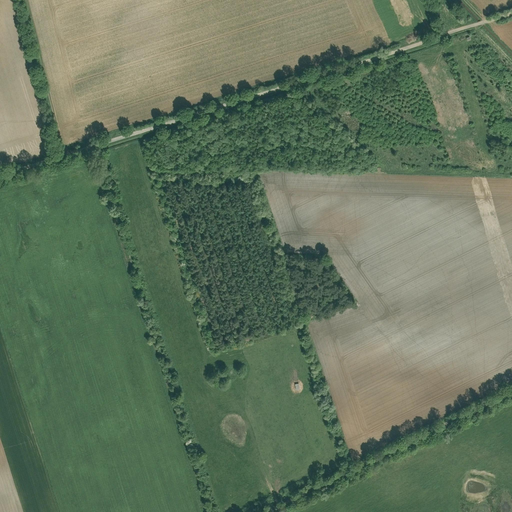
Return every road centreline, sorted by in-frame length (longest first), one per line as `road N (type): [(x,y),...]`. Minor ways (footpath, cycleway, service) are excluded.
road 1 (track): [(511,14),(0,177)]
road 2 (track): [(511,392),(269,511)]
